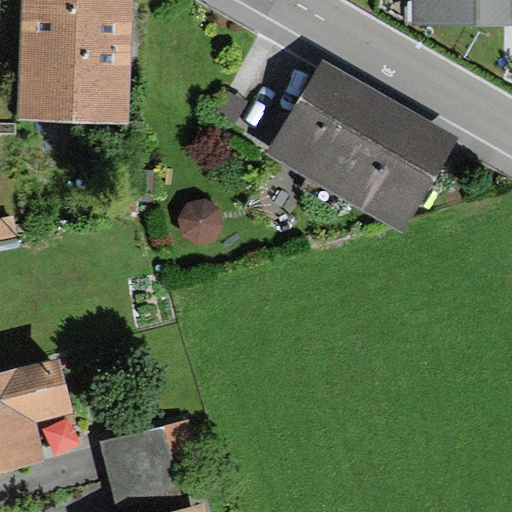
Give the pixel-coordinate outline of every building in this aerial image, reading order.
[(511,10),(511,0),(419,0),(419,10),(505,10),(511,10)] [(36,1),(33,104),(113,107),(117,4),(36,1)] [(321,79),(278,151),(397,220),(440,150),(321,79)] [(221,224),(217,209),(203,201),(188,205),(180,218),(184,233),(197,241),(212,238),(221,224)] [(24,421),(64,411),(53,362),(0,375),(0,457),(31,450),(24,421)] [(103,441),(112,478),(169,464),(190,457),(181,422),(103,441)] [(180,511),(169,464),(112,478),(120,511),(180,511)]
